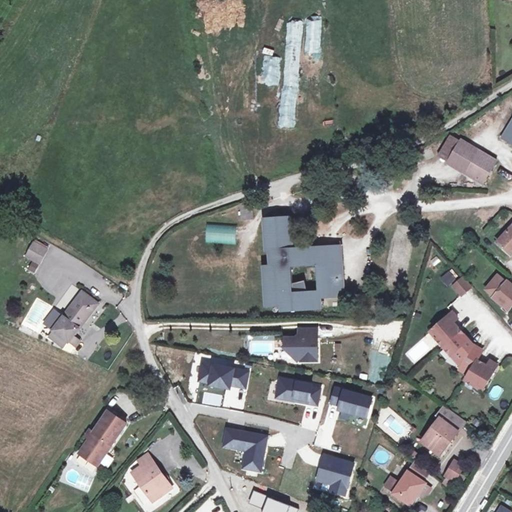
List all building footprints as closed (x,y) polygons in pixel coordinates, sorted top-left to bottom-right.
[(287,3),(285,84),(300,85),(303,4),(287,3)] [(306,96),(320,96),(319,31),(305,31),(306,96)] [(511,124),(503,140),(511,145),(511,124)] [(438,158),(447,163),(460,142),(450,136),(438,158)] [(460,142),(447,163),(465,174),(478,152),(460,142)] [(497,164),(478,152),(465,174),(485,185),(497,164)] [(255,222),(254,207),(244,207),(245,222),(255,222)] [(278,221),(280,306),(280,313),(319,311),(319,298),(343,297),(341,248),(294,250),(293,220),(278,221)] [(280,306),(278,221),(264,222),(266,255),(269,255),(269,266),(262,267),(263,306),(280,306)] [(206,225),(206,243),(236,243),(236,225),(206,225)] [(511,254),(511,229),(500,243),(511,254)] [(45,251),(32,244),(25,257),(38,265),(45,251)] [(448,285),(458,276),(451,269),(441,278),(448,285)] [(506,283),(498,276),(486,290),(493,296),(494,299),(508,312),(511,306),(511,285),(508,282),(506,283)] [(453,290),(461,297),(472,287),(465,280),(453,290)] [(101,302),(82,292),(62,325),(57,333),(72,342),(80,347),(85,339),(79,336),(101,302)] [(369,307),(369,298),(359,298),(360,307),(369,307)] [(466,382),(475,387),(477,384),(485,389),(498,366),(491,362),(488,367),(477,361),(483,352),(473,346),(469,341),(461,332),(453,324),(458,319),(453,313),(433,330),(439,337),(436,339),(450,356),(453,354),(461,364),(460,367),(458,371),(468,377),(466,382)] [(57,333),(62,325),(53,320),(49,328),(57,333)] [(430,332),(436,339),(439,337),(433,330),(430,332)] [(72,342),(57,333),(53,340),(69,349),(72,342)] [(318,364),(317,333),(298,333),(299,340),(297,343),(296,341),(285,342),(285,351),(290,351),(291,358),(293,360),(298,360),(301,360),(302,365),(318,364)] [(381,341),(378,351),(389,355),(392,344),(381,341)] [(414,363),(422,357),(415,347),(406,353),(414,363)] [(453,354),(450,356),(460,367),(461,364),(453,354)] [(396,393),(404,395),(407,386),(399,384),(396,393)] [(490,391),(495,398),(503,392),(498,386),(490,391)] [(459,422),(446,412),(443,409),(436,419),(439,421),(423,443),(430,448),(429,451),(443,460),(447,454),(445,452),(457,434),(453,431),(459,422)] [(126,427),(108,414),(94,435),(89,442),(79,456),(90,463),(93,459),(100,464),(126,427)] [(464,425),(459,422),(453,431),(457,434),(464,425)] [(85,440),(89,442),(94,435),(90,433),(85,440)] [(100,464),(93,459),(90,463),(97,469),(100,464)] [(145,463),(141,459),(132,467),(137,472),(145,463)] [(171,488),(145,463),(137,472),(129,481),(140,492),(142,490),(148,496),(146,498),(154,506),(171,488)] [(423,483),(428,473),(414,463),(407,474),(400,487),(394,497),(399,500),(411,506),(415,498),(417,499),(422,490),(428,493),(431,487),(425,484),(423,483)] [(442,484),(450,491),(465,468),(461,464),(442,484)] [(384,491),(394,497),(400,487),(390,482),(384,491)]
